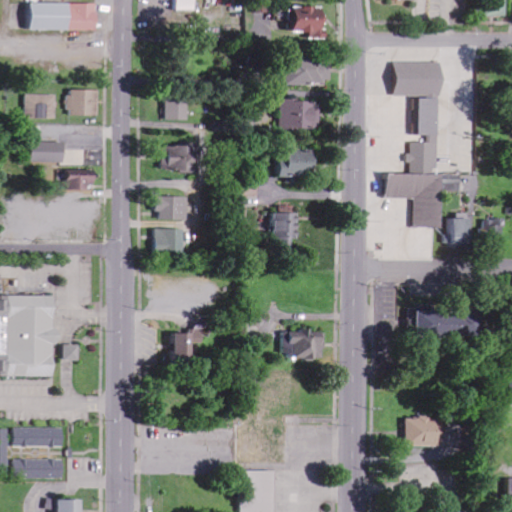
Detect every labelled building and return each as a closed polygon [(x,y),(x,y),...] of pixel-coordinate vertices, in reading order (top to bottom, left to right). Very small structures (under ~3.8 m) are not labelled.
[(179,0),(179,10),(197,11),(197,0),(179,0)] [(507,17),(506,0),(484,0),(485,17),(507,17)] [(31,3),(99,3),(98,31),(31,30),(31,3)] [(292,32),(310,32),(310,39),(324,39),(325,8),(292,7),(292,32)] [(288,84),(331,84),(331,58),(288,58),(288,84)] [(395,97),(419,97),(419,136),(429,136),(429,143),(411,143),(411,154),(408,154),(408,163),(411,163),(411,173),(438,173),(440,98),(442,98),(443,63),(396,62),(395,97)] [(101,90),(101,116),(72,115),(73,110),(69,110),(68,109),(68,104),(69,103),(69,101),(68,100),(68,95),(72,95),(72,90),(101,90)] [(166,120),(189,120),(189,90),(166,90),(166,120)] [(26,94),(58,94),(58,101),(59,101),(59,108),(58,108),(58,119),(26,118),(26,94)] [(320,129),(321,101),(282,100),(281,128),(320,129)] [(31,162),(65,162),(66,143),(31,142),(31,162)] [(163,145),(163,171),(197,171),(198,145),(163,145)] [(287,159),(278,159),(277,177),(315,178),(315,150),(287,150),(287,159)] [(90,184),(97,185),(97,171),(63,170),(63,190),(89,191),(90,184)] [(415,227),(442,227),(443,191),(462,192),(462,175),(388,174),(388,198),(415,199),(415,227)] [(160,213),(155,213),(156,196),(190,196),(189,221),(160,221),(160,213)] [(297,207),(281,208),(281,214),(274,214),(274,249),(297,248),(297,207)] [(470,213),(457,214),(457,219),(449,219),(450,247),(471,246),(470,213)] [(503,238),(503,220),(483,220),(484,239),(503,238)] [(153,230),(184,230),(184,258),(153,258),(153,230)] [(53,296),(0,296),(0,376),(52,377),(52,345),(56,345),(55,328),(52,328),(53,296)] [(418,313),(418,337),(479,336),(479,313),(418,313)] [(283,331),(282,359),(325,360),(326,332),(283,331)] [(166,332),(166,349),(159,349),(159,362),(192,363),(193,343),(209,343),(209,333),(166,332)] [(78,361),(78,345),(63,345),(63,361),(78,361)] [(407,418),(407,446),(441,447),(441,430),(447,430),(447,419),(407,418)] [(12,428),(12,447),(20,447),(22,448),(26,448),(27,447),(48,447),(49,449),(54,449),(55,448),(63,448),(63,429),(12,428)] [(0,429),(8,429),(8,460),(9,461),(9,466),(8,467),(8,479),(0,479),(0,429)] [(12,460),(12,479),(63,479),(63,460),(54,460),(54,459),(51,459),(51,460),(26,460),(26,459),(23,459),(23,460),(12,460)] [(243,511),(277,511),(278,472),(244,471),(243,511)] [(56,511),(56,501),(82,501),(82,511),(56,511)]
